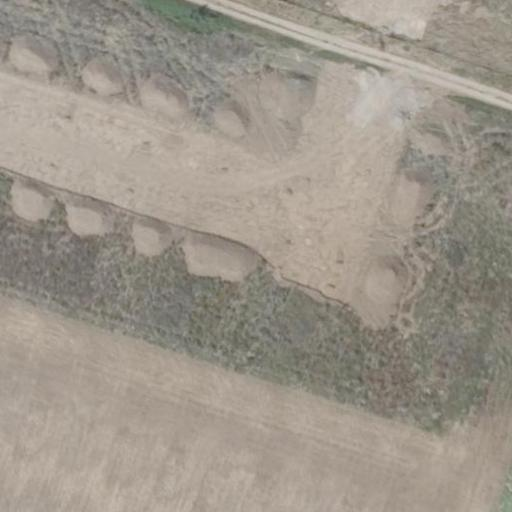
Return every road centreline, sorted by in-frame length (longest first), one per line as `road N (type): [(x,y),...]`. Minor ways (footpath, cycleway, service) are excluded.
road 1 (residential): [(321,224),(0,118)]
road 2 (track): [(511,100),(202,0)]
road 3 (residential): [(393,0),(321,224)]
road 4 (residential): [(321,224),(272,380)]
